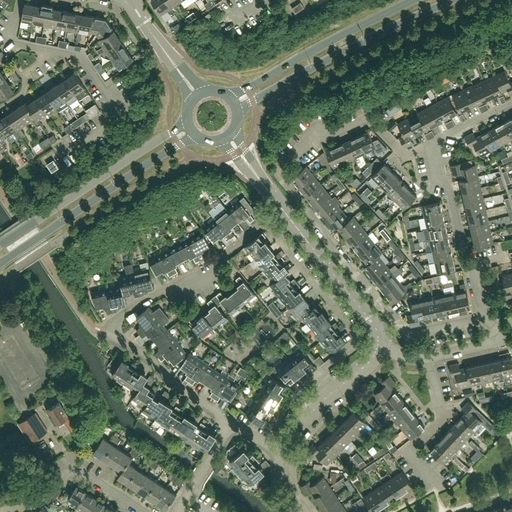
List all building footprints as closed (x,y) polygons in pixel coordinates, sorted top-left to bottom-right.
[(0,0),(0,7),(4,9),(9,0),(0,0)] [(171,8),(165,0),(151,0),(161,15),(167,11),(172,17),(175,14),(171,8)] [(181,2),(179,0),(165,0),(171,8),(181,2)] [(295,14),(304,8),(301,2),(292,8),(295,14)] [(33,23),(36,6),(25,3),(21,21),(29,22),(27,29),(32,30),(33,23)] [(44,25),(48,8),(36,6),(33,23),(44,25)] [(55,28),(59,10),(48,8),(44,25),(55,28)] [(67,30),(70,12),(59,10),(55,28),(67,30)] [(78,32),(81,14),(70,12),(67,30),(78,32)] [(89,32),(92,16),(81,14),(78,32),(76,39),(81,40),(82,33),(89,34),(90,32),(89,32)] [(97,33),(106,19),(92,16),(89,32),(90,32),(97,33)] [(114,31),(106,19),(97,33),(100,39),(101,40),(114,31)] [(179,23),(171,28),(174,33),(182,28),(179,23)] [(99,54),(102,53),(120,40),(114,31),(101,40),(100,39),(98,40),(103,47),(97,51),(99,54)] [(111,60),(127,50),(120,40),(102,53),(104,56),(108,54),(111,60)] [(118,70),(133,59),(127,50),(111,60),(118,70)] [(511,93),(511,81),(510,82),(504,70),(494,75),(502,92),(508,89),(510,95),(511,93)] [(89,93),(85,88),(75,73),(69,77),(67,74),(63,77),(75,94),(79,100),(89,93)] [(502,92),(494,75),(483,80),(491,97),(502,92)] [(66,101),(75,94),(63,77),(59,80),(61,82),(56,86),(66,101)] [(491,97),(483,80),(473,85),(481,102),(491,97)] [(0,100),(14,91),(7,81),(0,86),(0,100)] [(481,102),(473,85),(463,90),(470,106),(481,102)] [(68,105),(66,101),(56,86),(50,89),(49,87),(44,90),(56,107),(59,111),(68,105)] [(56,107),(44,90),(40,93),(42,95),(37,99),(47,114),(56,107)] [(470,106),(463,90),(452,94),(460,111),(470,106)] [(425,104),(433,100),(429,92),(421,96),(425,104)] [(457,113),(448,96),(438,102),(447,118),(457,113)] [(47,114),(37,99),(31,102),(30,100),(26,103),(37,120),(47,114)] [(447,118),(438,102),(428,107),(437,124),(447,118)] [(37,120),(26,103),(16,109),(26,124),(32,120),(36,126),(39,124),(37,120)] [(86,110),(87,112),(91,118),(101,111),(96,103),(86,110)] [(392,107),(387,110),(390,115),(395,113),(392,107)] [(437,124),(428,107),(418,113),(427,129),(437,124)] [(26,124),(16,109),(6,115),(21,136),(24,134),(20,128),(26,124)] [(130,122),(140,116),(138,112),(131,116),(128,118),(130,122)] [(427,129),(418,113),(408,118),(417,135),(427,129)] [(21,136),(6,115),(0,119),(0,126),(7,137),(13,133),(17,139),(21,136)] [(97,115),(89,124),(97,132),(106,123),(97,115)] [(511,139),(511,117),(511,118),(502,123),(511,140),(511,139)] [(417,135),(408,118),(397,124),(403,135),(399,138),(405,148),(413,143),(411,138),(417,135)] [(511,140),(502,123),(492,129),(501,145),(511,140)] [(501,145),(492,129),(482,134),(491,150),(501,145)] [(377,139),(372,141),(368,131),(357,136),(365,153),(371,150),(373,155),(387,148),(377,139)] [(491,150),(482,134),(476,137),(473,132),(465,137),(470,147),(474,145),(481,156),(491,150)] [(365,153),(357,136),(347,141),(355,158),(365,153)] [(43,150),(53,143),(49,138),(48,137),(39,143),(42,147),(43,150)] [(355,158),(347,141),(337,146),(344,163),(355,158)] [(344,163),(337,146),(326,151),(334,168),(344,163)] [(31,152),(25,156),(28,160),(34,156),(31,152)] [(374,161),(371,164),(375,168),(381,162),(377,158),(374,161)] [(59,168),(53,160),(47,165),(52,172),(59,168)] [(379,184),(392,171),(384,163),(371,176),(379,184)] [(478,176),(475,164),(463,167),(462,163),(451,165),(453,175),(458,174),(460,180),(478,176)] [(5,175),(12,171),(8,165),(1,170),(5,175)] [(299,187),(313,175),(306,166),(291,178),(299,187)] [(387,193),(400,179),(392,171),(379,184),(387,193)] [(306,196),(321,184),(313,175),(299,187),(306,196)] [(481,187),(478,176),(460,180),(462,191),(481,187)] [(395,201),(408,188),(400,179),(387,193),(395,201)] [(313,205),(328,193),(321,184),(306,196),(313,205)] [(483,198),(481,187),(462,191),(465,202),(483,198)] [(403,209),(417,196),(408,188),(395,201),(403,209)] [(320,214),(338,199),(335,196),(332,198),(328,193),(313,205),(320,214)] [(255,210),(244,197),(239,200),(237,198),(231,203),(233,205),(227,210),(237,222),(245,216),(250,222),(254,219),(250,214),(255,210)] [(486,209),(483,198),(465,202),(467,213),(486,209)] [(328,222),(342,211),(338,205),(341,203),(338,199),(320,214),(328,222)] [(443,213),(440,202),(422,206),(424,217),(443,213)] [(488,216),(505,212),(504,207),(487,210),(488,216)] [(488,220),(486,209),(467,213),(470,225),(488,220)] [(237,222),(227,210),(221,215),(219,212),(213,217),(231,238),(234,235),(229,228),(237,222)] [(339,228),(349,220),(349,219),(342,211),(328,222),(335,232),(339,229),(339,228)] [(445,224),(443,213),(424,217),(427,228),(445,224)] [(346,237),(360,225),(353,216),(349,219),(349,220),(339,228),(339,229),(346,237)] [(231,238),(213,217),(207,222),(210,224),(204,229),(213,241),(222,234),(227,241),(231,238)] [(491,232),(488,220),(470,225),(473,236),(491,232)] [(425,241),(430,239),(448,235),(445,224),(427,228),(422,229),(425,241)] [(353,246),(368,234),(360,225),(346,237),(353,246)] [(209,245),(202,232),(195,235),(194,232),(187,236),(200,260),(204,258),(200,250),(209,245)] [(493,243),(491,232),(473,236),(475,247),(493,243)] [(255,258),(267,249),(260,241),(266,237),(262,233),(243,249),(247,255),(250,253),(255,258)] [(353,246),(360,255),(375,243),(368,235),(368,234),(353,246)] [(432,251),(450,246),(448,235),(430,239),(432,251)] [(200,260),(187,236),(180,240),(182,243),(175,246),(183,260),(192,255),(196,262),(200,260)] [(378,255),(382,252),(375,243),(360,255),(367,264),(378,255)] [(183,260),(175,246),(169,250),(167,247),(161,250),(174,274),(178,272),(174,265),(183,260)] [(453,257),(450,246),(432,251),(435,262),(453,257)] [(262,272),(281,256),(278,252),(273,256),(267,249),(255,258),(259,264),(257,266),(262,272)] [(174,274),(161,250),(154,254),(153,253),(147,257),(156,274),(165,269),(169,276),(174,274)] [(386,264),(378,255),(367,264),(364,267),(371,276),(386,264)] [(286,272),(279,264),(285,260),(281,256),(262,272),(266,278),(269,276),(274,282),(282,275),(286,272)] [(455,269),(453,257),(435,262),(437,273),(455,269)] [(140,295),(133,269),(132,263),(125,265),(127,274),(119,276),(122,285),(123,291),(133,289),(135,297),(140,295)] [(378,285),(398,268),(395,265),(390,269),(386,264),(371,276),(378,285)] [(153,284),(149,269),(141,270),(141,267),(133,269),(140,295),(144,294),(142,286),(153,284)] [(378,285),(385,294),(400,282),(396,277),(401,272),(398,268),(378,285)] [(511,292),(511,272),(502,275),(505,288),(500,289),(503,300),(511,297),(511,296),(511,292)] [(277,298),(297,282),(294,278),(289,283),(282,275),(274,282),(270,284),(275,290),(272,292),(277,298)] [(257,297),(240,276),(236,279),(241,285),(233,292),(243,304),(248,299),(251,302),(257,297)] [(289,308),(301,298),(295,290),(300,286),(297,282),(277,298),(282,304),(284,302),(289,308)] [(400,282),(385,294),(393,303),(413,286),(410,283),(404,287),(400,282)] [(470,307),(466,289),(465,283),(459,284),(461,290),(455,291),(459,310),(470,307)] [(126,300),(123,291),(122,285),(115,287),(114,284),(106,285),(113,312),(117,311),(115,303),(126,300)] [(113,312),(106,285),(99,287),(100,290),(92,292),(96,307),(106,305),(108,313),(113,312)] [(459,310),(455,291),(444,294),(448,312),(459,310)] [(243,304),(233,292),(225,298),(220,292),(216,295),(233,316),(239,311),(237,308),(243,304)] [(448,312),(444,294),(432,296),(437,315),(448,312)] [(437,315),(432,296),(421,299),(425,317),(437,315)] [(299,319),(316,305),(313,302),(307,306),(301,298),(289,308),(294,314),(291,316),(296,322),(300,319),(299,319)] [(228,320),(211,299),(207,302),(212,308),(205,315),(214,327),(220,322),(222,325),(228,320)] [(425,317),(421,299),(410,302),(413,314),(408,315),(411,327),(420,324),(419,319),(425,317)] [(312,328),(324,318),(317,311),(322,306),(319,302),(316,305),(299,319),(300,319),(304,325),(307,322),(312,328)] [(139,334),(165,313),(160,307),(153,313),(148,307),(136,317),(143,325),(136,330),(139,334)] [(167,330),(163,325),(170,319),(165,313),(139,334),(142,337),(149,332),(155,340),(167,330)] [(214,327),(205,315),(197,321),(191,315),(187,318),(205,339),(211,334),(209,332),(214,327)] [(318,342),(338,326),(335,322),(330,326),(324,318),(312,328),(316,334),(314,336),(318,342)] [(343,342),(336,334),(341,330),(338,326),(318,342),(323,348),(326,346),(331,352),(343,342)] [(158,357),(179,340),(174,334),(172,336),(167,330),(155,340),(162,348),(155,353),(158,357)] [(186,354),(181,348),(184,346),(179,340),(158,357),(161,361),(168,356),(174,364),(186,354)] [(314,366),(298,346),(292,351),(294,353),(288,358),(298,370),(306,364),(310,369),(314,366)] [(189,381),(204,359),(197,355),(195,357),(189,353),(180,366),(189,372),(185,379),(189,381)] [(511,381),(511,359),(511,357),(500,360),(504,378),(505,383),(511,381)] [(298,370),(288,358),(282,363),(280,360),(274,365),(278,370),(290,385),(294,382),(290,376),(298,370)] [(206,383),(214,370),(208,366),(210,363),(204,359),(189,381),(193,384),(197,377),(206,383)] [(504,378),(500,360),(489,362),(493,380),(504,378)] [(123,386),(137,365),(133,362),(129,368),(120,362),(112,375),(118,379),(116,382),(123,386)] [(493,380),(489,362),(478,365),(482,383),(493,380)] [(471,386),(467,367),(460,369),(459,363),(449,365),(453,382),(458,381),(459,388),(471,386)] [(142,385),(146,379),(137,373),(141,368),(137,365),(123,386),(129,391),(131,388),(137,392),(141,385),(142,385)] [(482,383),(478,365),(467,367),(471,386),(482,383)] [(214,398),(229,375),(222,371),(220,374),(214,370),(206,383),(214,388),(210,395),(214,398)] [(290,388),(268,373),(264,380),(267,382),(263,388),(276,397),(281,388),(287,392),(290,388)] [(231,399),(239,386),(233,382),(235,379),(229,375),(214,398),(218,401),(222,394),(231,399)] [(425,427),(391,386),(396,383),(389,375),(381,382),(384,386),(374,394),(410,439),(425,427)] [(144,409),(155,392),(158,388),(154,385),(150,391),(142,385),(141,385),(137,392),(133,398),(139,402),(137,405),(144,409)] [(270,405),(276,397),(263,388),(258,394),(256,392),(251,399),(273,413),(276,409),(270,405)] [(156,418),(164,405),(155,400),(159,394),(155,392),(144,409),(141,413),(147,417),(149,414),(156,418)] [(273,413),(251,399),(247,405),(250,407),(246,413),(259,422),(265,413),(270,417),(273,413)] [(490,431),(495,426),(468,401),(461,409),(466,413),(461,418),(475,430),(481,423),(490,431)] [(75,428),(59,403),(47,411),(56,425),(63,421),(69,431),(75,428)] [(166,430),(180,408),(176,405),(172,411),(164,405),(156,418),(162,422),(160,425),(166,430)] [(236,415),(238,410),(232,406),(230,411),(236,415)] [(181,435),(189,422),(180,416),(184,411),(180,408),(166,430),(172,434),(174,431),(181,435)] [(368,424),(355,411),(346,419),(359,432),(368,424)] [(47,431),(35,413),(19,424),(31,442),(47,431)] [(475,430),(461,418),(453,426),(467,439),(475,430)] [(359,432),(346,419),(338,427),(351,440),(359,432)] [(191,446),(205,425),(201,422),(197,428),(189,422),(181,435),(187,439),(185,442),(191,446)] [(206,452),(214,439),(206,433),(209,427),(205,425),(191,446),(197,450),(199,447),(206,452)] [(467,439),(453,426),(445,434),(459,447),(467,439)] [(351,440),(338,427),(330,435),(343,448),(351,440)] [(459,447),(445,434),(438,443),(451,455),(459,447)] [(343,448),(330,435),(322,443),(335,456),(343,448)] [(103,459),(113,444),(103,438),(93,452),(103,459)] [(335,456),(322,443),(317,448),(313,444),(306,451),(314,459),(317,455),(326,465),(335,456)] [(451,455),(438,443),(430,451),(443,464),(451,455)] [(113,465),(122,450),(113,444),(103,459),(113,465)] [(232,445),(228,450),(232,454),(237,450),(232,445)] [(128,463),(132,457),(122,450),(113,465),(122,471),(127,462),(128,463)] [(237,475),(256,458),(253,455),(248,459),(241,451),(229,462),(234,467),(232,470),(237,475)] [(250,484),(261,474),(254,466),(259,462),(256,458),(237,475),(242,481),(245,479),(250,484)] [(137,469),(128,463),(127,462),(122,471),(118,477),(128,484),(137,469)] [(137,490),(147,475),(137,469),(128,484),(137,490)] [(412,487),(402,471),(392,478),(402,493),(412,487)] [(147,496),(156,482),(147,475),(137,490),(147,496)] [(314,497),(330,487),(323,477),(312,484),(310,480),(300,486),(306,495),(311,491),(314,497)] [(402,493),(392,478),(382,484),(393,500),(402,493)] [(156,502),(166,488),(156,482),(147,496),(156,502)] [(374,511),(393,500),(382,484),(363,497),(372,511),(374,511)] [(77,507),(86,493),(76,486),(67,501),(77,507)] [(346,511),(330,487),(314,497),(324,511),(346,511)] [(166,509),(176,494),(166,488),(156,502),(166,509)] [(83,511),(87,511),(96,499),(86,493),(77,507),(83,511)] [(507,511),(511,511),(511,503),(509,504),(507,498),(503,499),(507,511)] [(100,511),(105,505),(96,499),(87,511),(100,511)] [(507,511),(503,499),(499,500),(501,507),(494,510),(495,511),(507,511)]
